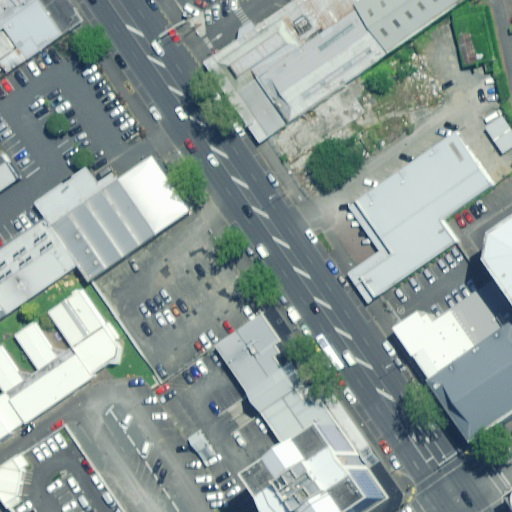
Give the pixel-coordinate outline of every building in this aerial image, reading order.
[(40,0),(0,0),(0,73),(62,32),(40,0)] [(338,88),(402,48),(371,0),(298,0),(199,66),(255,146),(338,88)] [(445,14),(467,0),(376,0),(405,46),(445,14)] [(471,16),(446,22),(458,70),(483,64),(471,16)] [(511,149),(511,130),(504,118),(487,129),(504,155),(511,149)] [(458,129),(355,199),(384,242),(345,269),(366,301),(455,241),(456,240),(444,222),(497,186),(458,129)] [(0,191),(13,182),(2,166),(0,166),(0,317),(71,269),(84,287),(156,238),(114,177),(42,226),(61,253),(0,295),(0,191)] [(511,233),(502,239),(500,264),(511,281),(511,233)] [(392,341),(424,388),(511,327),(511,324),(490,291),(488,293),(432,330),(425,319),(392,341)] [(293,450),(342,418),(271,309),(221,341),(293,450)] [(511,327),(424,388),(467,450),(511,419),(511,327)] [(375,511),(395,500),(342,418),(293,450),(252,475),(275,511),(375,511)] [(24,472),(15,459),(0,469),(0,496),(6,506),(20,496),(24,472)] [(191,511),(171,481),(127,509),(129,511),(191,511)]
